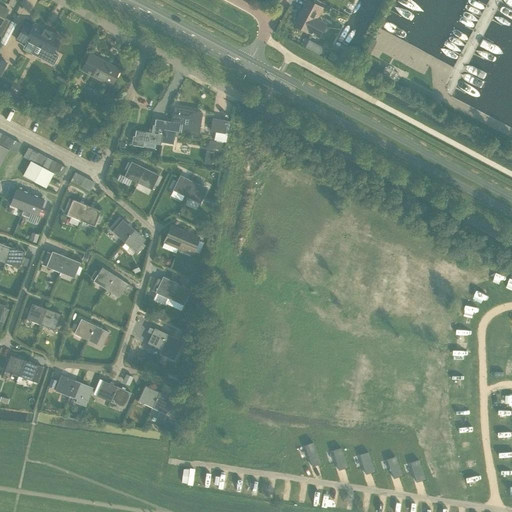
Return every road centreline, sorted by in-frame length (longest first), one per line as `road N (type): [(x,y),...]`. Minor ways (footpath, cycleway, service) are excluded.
road 1 (unclassified): [(511,241),(58,0)]
road 2 (primary): [(245,71),(511,212)]
road 3 (primary): [(511,198),(251,59)]
road 4 (primary): [(112,0),(245,71)]
road 5 (primary): [(251,59),(138,0)]
